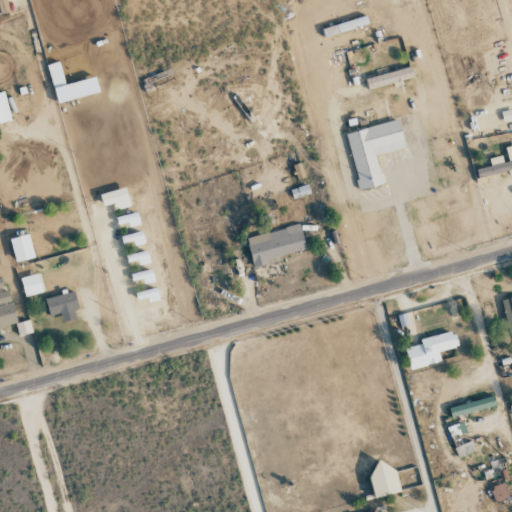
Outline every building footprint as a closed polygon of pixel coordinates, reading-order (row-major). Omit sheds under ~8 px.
[(321,29),(323,37),(367,24),(365,17),(321,29)] [(56,103),(99,92),(95,77),(64,85),(58,61),(46,65),(56,103)] [(368,90),(412,78),(409,67),(365,79),(368,90)] [(0,122),(11,120),(3,92),(0,92),(0,122)] [(345,133),(359,190),(383,184),(376,155),(405,148),(398,120),(345,133)] [(511,170),(511,145),(503,147),(505,155),(489,158),(490,167),(478,169),(479,176),(511,170)] [(113,204),(114,210),(130,206),(125,187),(99,194),(102,207),(113,204)] [(280,260),(279,255),(305,249),(299,225),(245,238),(253,267),(280,260)] [(10,239),(16,262),(31,258),(25,235),(10,239)] [(24,297),(44,292),(39,273),(19,278),(24,297)] [(0,328),(16,325),(8,289),(3,291),(0,279),(0,328)] [(60,314),(62,322),(74,319),(72,310),(78,309),(73,292),(44,299),(49,316),(60,314)] [(511,297),(501,300),(509,334),(511,333),(511,297)] [(18,336),(32,333),(29,320),(15,323),(18,336)] [(409,369),(440,362),(438,351),(457,347),(454,331),(419,338),(420,344),(404,347),(409,369)] [(495,405),(492,395),(448,409),(451,418),(495,405)] [(458,435),(466,432),(463,422),(448,426),(457,454),(473,449),(470,441),(461,444),(458,435)] [(376,497),(399,491),(391,459),(367,466),(376,497)]
